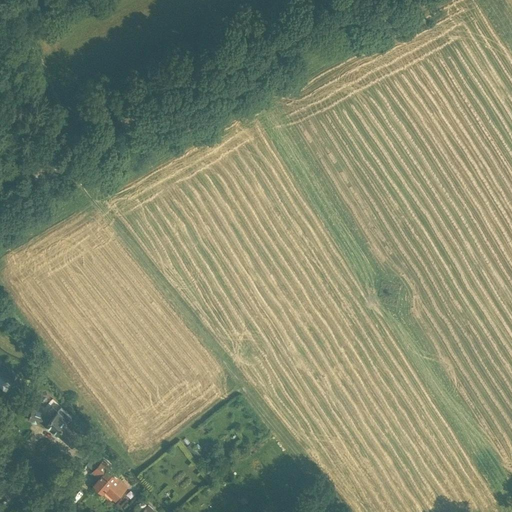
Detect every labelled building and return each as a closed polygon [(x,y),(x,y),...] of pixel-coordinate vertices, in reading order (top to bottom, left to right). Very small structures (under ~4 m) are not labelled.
[(11,373),(3,367),(0,370),(0,371),(8,378),(11,373)] [(56,432),(67,420),(62,416),(64,414),(58,409),(53,415),(33,407),(29,418),(32,419),(32,421),(36,423),(38,421),(45,424),(46,423),(56,432)] [(79,438),(76,435),(72,432),(64,424),(68,421),(67,420),(56,432),(56,435),(58,436),(60,436),(61,435),(72,445),(79,438)] [(81,428),(77,433),(87,442),(91,437),(81,428)] [(92,458),(100,449),(90,440),(82,449),(92,458)] [(189,443),(186,447),(199,461),(202,458),(189,443)] [(93,471),(100,478),(94,484),(103,492),(104,490),(115,499),(127,486),(108,468),(110,466),(103,460),(93,471)]
